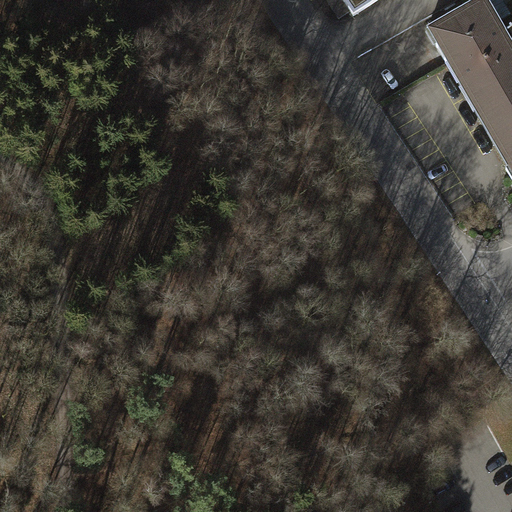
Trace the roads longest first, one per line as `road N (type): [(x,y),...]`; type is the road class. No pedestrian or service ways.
road 1 (track): [(0,159),(48,202),(67,265),(67,511)]
road 2 (tertiary): [(468,287),(278,0)]
